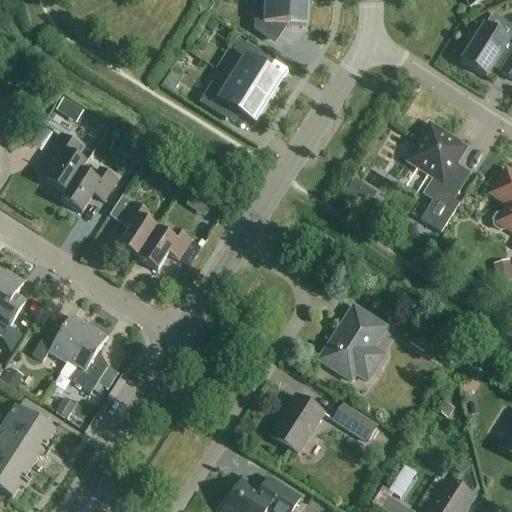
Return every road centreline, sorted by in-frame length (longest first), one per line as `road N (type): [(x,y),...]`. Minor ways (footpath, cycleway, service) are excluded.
road 1 (residential): [(173,511),(300,304),(294,279),(242,234)]
road 2 (unclassified): [(242,234),(370,40)]
road 3 (residential): [(0,226),(173,340)]
road 4 (unclassified): [(82,485),(173,340)]
road 5 (residential): [(370,40),(511,130)]
road 6 (unclassified): [(173,340),(242,234)]
